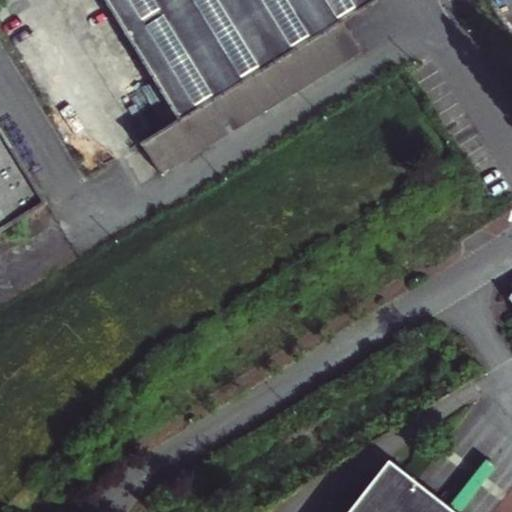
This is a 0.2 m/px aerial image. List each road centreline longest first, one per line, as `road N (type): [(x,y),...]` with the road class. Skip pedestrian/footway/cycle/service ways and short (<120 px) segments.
road 1 (unclassified): [(0,71),(99,230),(433,19)]
road 2 (unclassified): [(125,511),(143,475),(511,247)]
road 3 (unclassified): [(433,19),(511,143)]
